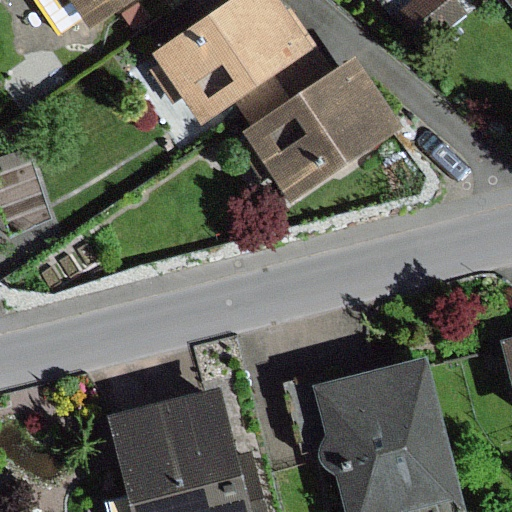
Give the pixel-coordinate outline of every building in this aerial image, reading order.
[(35,0),(61,37),(84,22),(90,30),(134,0),(35,0)] [(281,0),(234,0),(153,55),(201,125),(235,102),(315,49),(281,0)] [(468,14),(456,0),(416,0),(396,16),(423,50),(468,14)] [(511,0),(495,0),(509,17),(511,14),(511,0)] [(251,127),(244,131),(292,203),(405,128),(357,56),(331,73),(315,49),(235,102),(251,127)] [(511,337),(501,341),(511,385),(511,337)] [(303,456),(319,449),(318,459),(319,466),(328,474),(338,478),(345,511),(467,511),(428,358),(389,368),(387,357),(286,385),(303,456)] [(252,511),(221,387),(107,416),(130,511),(252,511)]
